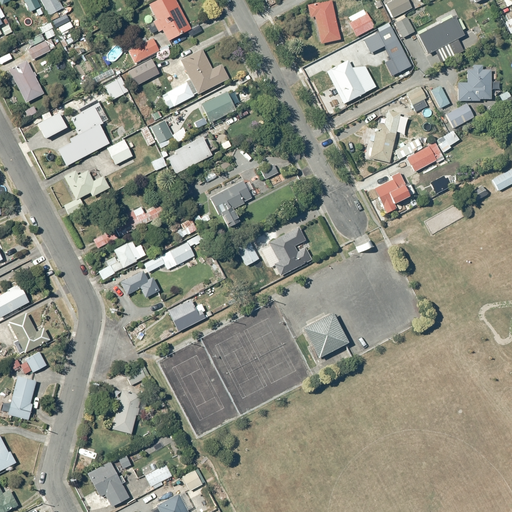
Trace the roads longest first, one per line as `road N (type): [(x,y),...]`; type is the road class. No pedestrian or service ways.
road 1 (residential): [(0,136),(80,314),(53,468),(66,511)]
road 2 (residential): [(350,224),(235,0)]
